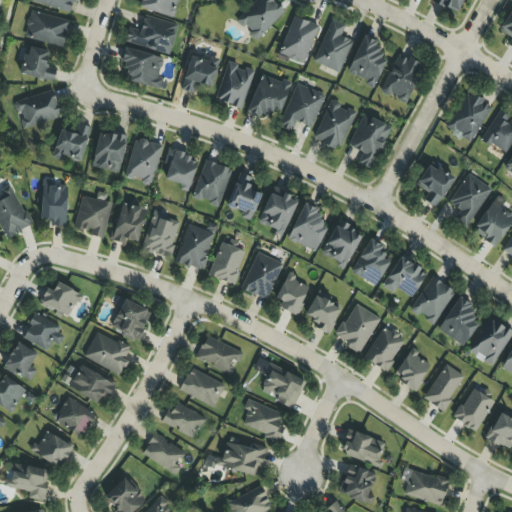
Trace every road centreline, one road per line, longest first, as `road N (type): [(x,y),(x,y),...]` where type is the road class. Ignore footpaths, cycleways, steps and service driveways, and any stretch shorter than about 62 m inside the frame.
road 1 (residential): [(511,486),(228,317),(110,271),(38,256)]
road 2 (residential): [(81,91),(268,153),(376,205),(511,297)]
road 3 (residential): [(491,0),(376,205)]
road 4 (residential): [(77,493),(188,298)]
road 5 (residential): [(511,81),(464,45),(358,0)]
